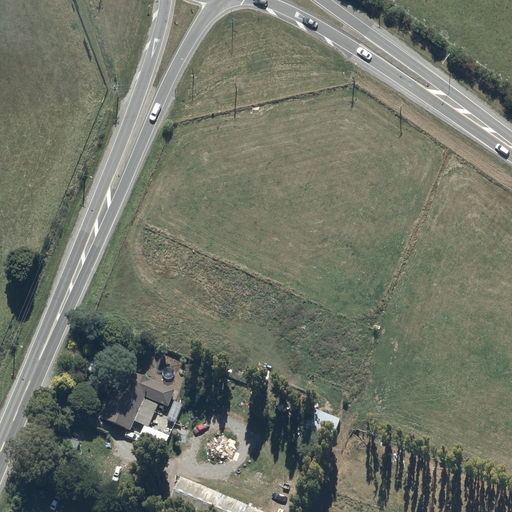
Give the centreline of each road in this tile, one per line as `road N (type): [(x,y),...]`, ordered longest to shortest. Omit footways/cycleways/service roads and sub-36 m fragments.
road 1 (secondary): [(215,0),(77,267)]
road 2 (secondary): [(77,267),(165,0)]
road 3 (secondary): [(468,114),(266,0)]
road 4 (secondary): [(77,267),(0,453)]
road 5 (secondary): [(325,0),(468,114)]
